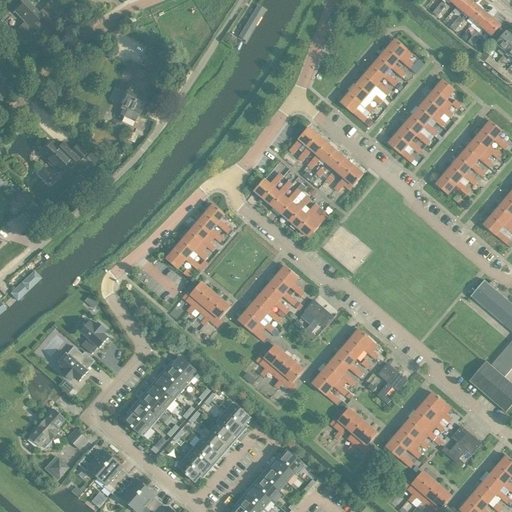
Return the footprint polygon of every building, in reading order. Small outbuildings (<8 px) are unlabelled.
[(33,6),(26,0),(22,0),(20,2),(22,4),(14,12),(24,22),(16,30),(27,41),(45,23),(48,26),(62,13),(50,1),(39,12),(33,6)] [(465,14),(474,3),(470,0),(462,0),(457,7),(465,14)] [(442,2),(437,8),(440,10),(442,12),(447,6),(444,4),(442,2)] [(474,21),(483,10),(474,3),(465,14),(474,21)] [(269,12),(260,6),(239,40),(248,46),(269,12)] [(437,8),(433,13),(435,15),(438,17),(442,12),(440,10),(437,8)] [(483,29),(492,18),(483,10),(474,21),(483,29)] [(459,17),(455,22),(457,24),(460,26),(464,21),(462,19),(459,17)] [(492,18),(483,29),(492,36),(501,25),(492,18)] [(455,22),(450,28),(453,29),(455,32),(460,26),(457,24),(455,22)] [(477,31),(472,37),(474,39),(477,41),(482,35),(479,33),(477,31)] [(496,44),(506,52),(511,44),(511,36),(506,32),(496,44)] [(472,37),(468,42),(470,44),(473,46),(477,41),(474,39),(472,37)] [(413,55),(407,50),(396,40),(388,50),(399,59),(410,69),(413,65),(408,60),(413,55)] [(399,59),(388,50),(380,59),(391,68),(391,69),(402,78),(406,74),(395,64),(399,59)] [(494,69),(498,64),(489,57),(485,61),(494,69)] [(160,85),(168,65),(154,59),(149,70),(152,71),(148,80),(160,85)] [(387,73),(391,69),(391,68),(380,59),(372,68),(384,77),(384,78),(394,87),(398,83),(387,73)] [(501,74),(505,70),(498,64),(494,69),(501,74)] [(379,82),(384,78),(384,77),(372,68),(365,77),(376,86),(376,87),(381,91),(387,96),(390,92),(379,82)] [(511,75),(505,70),(501,74),(511,82),(511,80),(511,75)] [(365,77),(357,86),(374,100),(377,96),(381,91),(376,87),(376,86),(365,77)] [(446,100),(447,100),(454,90),(443,81),(435,90),(446,100)] [(357,86),(350,95),(361,104),(366,109),(369,105),(373,100),(374,100),(357,86)] [(136,122),(140,113),(147,95),(130,88),(121,108),(127,111),(124,117),(136,122)] [(447,100),(446,100),(435,90),(428,99),(445,114),(450,119),(453,115),(448,110),(452,105),(452,104),(447,100)] [(366,109),(361,104),(350,95),(342,104),(353,113),(364,123),(367,119),(362,114),(366,109)] [(374,100),(373,100),(379,105),(383,101),(377,96),(374,100)] [(445,114),(428,99),(420,108),(431,118),(436,122),(442,128),(446,124),(440,119),(445,114)] [(452,105),(458,110),(461,106),(455,101),(452,104),(452,105)] [(366,109),(371,114),(375,110),(369,105),(366,109)] [(420,108),(412,117),(423,127),(434,137),(438,133),(431,127),(436,122),(431,118),(420,108)] [(434,137),(423,127),(412,117),(405,126),(416,136),(415,136),(427,145),(434,137)] [(369,119),(365,124),(370,128),(374,123),(369,119)] [(509,146),(497,137),(502,131),(490,122),(483,131),(494,141),(505,150),(509,146)] [(415,136),(416,136),(405,126),(397,135),(408,145),(415,151),(419,155),(423,150),(411,141),(415,136)] [(299,140),(290,151),(294,154),(299,149),(304,153),(308,147),(308,148),(318,136),(309,129),(301,138),(299,140)] [(494,141),(483,131),(475,140),(492,155),(497,159),(501,155),(490,146),(494,141)] [(389,144),(400,154),(411,163),(415,159),(411,156),(415,151),(408,145),(397,135),(389,144)] [(317,155),(327,144),(318,136),(308,148),(308,147),(304,153),(299,159),(303,162),(312,151),(317,155)] [(488,160),(492,155),(475,140),(467,149),(479,159),(490,168),(493,164),(488,160)] [(61,149),(59,149),(52,142),(38,156),(39,157),(40,155),(59,172),(67,164),(70,168),(78,159),(80,160),(85,155),(76,146),(71,151),(63,143),(62,144),(65,147),(62,150),(61,149)] [(321,159),(327,163),(336,152),(327,144),(317,155),(308,166),(312,170),(321,159)] [(479,159),(467,149),(460,158),(471,168),(482,177),(485,173),(474,164),(479,159)] [(336,171),(345,159),(336,152),(327,163),(336,171)] [(467,173),(471,168),(460,158),(452,167),(464,177),(463,177),(474,186),(478,182),(467,173)] [(345,178),(354,167),(345,159),(336,171),(344,178),(345,178)] [(302,164),(298,160),(293,165),(297,169),(302,164)] [(350,190),(354,186),(363,175),(354,167),(345,178),(344,178),(335,189),(339,193),(345,186),(350,190)] [(463,177),(464,177),(452,167),(445,176),(456,186),(467,195),(470,191),(459,182),(463,177)] [(326,172),(322,168),(317,174),(321,177),(326,172)] [(314,177),(308,172),(304,177),(310,181),(314,177)] [(485,173),(482,177),(488,183),(492,179),(485,173)] [(274,188),(284,177),(280,174),(270,185),(265,180),(255,191),(264,199),(274,188)] [(331,176),(326,181),(330,185),(335,179),(331,176)] [(448,195),(456,186),(445,176),(437,185),(448,195)] [(283,196),(293,185),(289,181),(279,192),(274,188),(264,199),(273,207),(283,196)] [(297,198),(302,192),(298,189),(288,200),(283,196),(273,207),(282,214),(292,203),(297,198)] [(22,191),(14,199),(23,208),(31,200),(22,191)] [(457,195),(454,199),(459,204),(462,200),(457,195)] [(301,211),(311,200),(307,197),(297,208),(292,203),(282,214),(291,222),(301,211)] [(511,202),(507,198),(500,207),(511,217),(511,218),(511,202)] [(31,213),(35,209),(30,204),(26,208),(31,213)] [(300,230),(315,213),(320,208),(316,204),(306,215),(301,211),(291,222),(300,230)] [(231,230),(220,220),(225,215),(213,205),(206,214),(217,224),(228,234),(231,230)] [(330,205),(326,210),(327,211),(330,213),(334,209),(330,205)] [(511,218),(511,217),(500,207),(492,216),(504,226),(503,226),(511,233),(511,218)] [(310,238),(319,226),(329,215),(325,212),(320,217),(315,213),(300,230),(310,238)] [(31,224),(22,214),(16,220),(25,230),(31,224)] [(212,229),(217,224),(206,214),(198,223),(215,238),(220,243),(224,239),(212,229)] [(499,231),(503,226),(504,226),(492,216),(484,226),(496,235),(507,245),(510,241),(499,231)] [(211,243),(215,238),(198,223),(190,232),(208,247),(207,247),(212,252),(216,248),(211,243)] [(203,252),(207,247),(208,247),(190,232),(183,241),(194,251),(205,261),(208,257),(203,252)] [(189,256),(194,251),(183,241),(175,250),(186,260),(197,270),(201,266),(189,256)] [(178,269),(186,260),(175,250),(167,259),(178,269)] [(305,293),(294,284),(299,278),(285,267),(278,276),(291,287),(291,288),(301,297),(305,293)] [(188,270),(184,274),(189,279),(193,274),(188,270)] [(35,271),(11,294),(21,303),(44,279),(35,271)] [(286,293),(291,288),(291,287),(278,276),(270,285),(283,296),(283,297),(294,306),(297,302),(286,293)] [(498,286),(492,281),(489,284),(485,280),(471,297),(511,331),(511,341),(491,366),(487,362),(469,382),(506,413),(511,406),(511,383),(505,378),(511,369),(511,303),(495,289),(498,286)] [(188,292),(183,298),(192,306),(193,304),(195,306),(209,289),(202,283),(191,295),(188,293),(188,292)] [(279,302),(283,297),(283,296),(270,285),(262,294),(275,305),(275,306),(280,310),(286,315),(290,311),(279,302)] [(192,306),(187,311),(191,314),(195,309),(200,313),(216,295),(209,289),(195,306),(193,304),(192,306)] [(275,306),(275,305),(262,294),(255,303),(268,314),(267,315),(278,324),(282,320),(271,310),(275,306)] [(216,295),(200,313),(206,318),(201,323),(205,326),(209,321),(211,319),(209,318),(223,301),(216,295)] [(223,301),(209,318),(211,319),(209,321),(218,328),(223,323),(220,320),(230,307),(223,301)] [(315,320),(324,309),(314,301),(305,311),(315,320)] [(303,306),(298,302),(294,306),(299,311),(303,306)] [(260,323),(267,315),(268,314),(255,303),(247,312),(260,323)] [(312,333),(320,324),(325,329),(334,318),(324,309),(315,320),(304,333),(314,341),(318,337),(312,333)] [(266,327),(260,323),(247,312),(239,321),(263,342),(267,337),(261,333),(265,328),(266,327)] [(298,320),(294,324),(300,329),(303,325),(298,320)] [(89,322),(80,333),(88,339),(82,346),(92,354),(98,348),(100,350),(109,338),(104,334),(107,330),(99,323),(95,327),(89,322)] [(266,327),(265,328),(271,333),(274,328),(269,324),(266,328),(266,327)] [(378,346),(373,341),(360,330),(352,339),(365,350),(364,351),(375,360),(379,356),(373,351),(378,346)] [(263,342),(268,346),(272,342),(267,337),(263,342)] [(364,351),(365,350),(352,339),(344,348),(357,359),(364,351)] [(261,356),(257,361),(265,369),(267,367),(268,369),(283,352),(275,346),(265,359),(261,356)] [(74,377),(80,382),(88,372),(87,371),(95,361),(85,352),(83,355),(74,347),(67,355),(69,357),(61,366),(67,371),(64,374),(71,381),(74,377)] [(353,365),(357,359),(344,348),(336,357),(349,368),(349,369),(360,378),(363,374),(353,365)] [(265,369),(261,374),(265,377),(269,372),(274,376),(290,358),(283,352),(268,369),(267,367),(265,369)] [(345,374),(349,369),(349,368),(336,357),(329,366),(347,382),(347,383),(352,387),(356,383),(345,374)] [(191,382),(199,373),(181,358),(173,367),(191,382)] [(290,358),(274,376),(280,381),(275,386),(278,389),(283,384),(284,382),(283,381),(297,365),(290,358)] [(371,365),(365,360),(362,364),(367,369),(371,365)] [(183,392),(191,382),(173,367),(170,364),(165,370),(167,372),(164,375),(183,392)] [(388,383),(397,372),(388,364),(379,375),(388,383)] [(297,365),(283,381),(284,382),(283,384),(292,391),(297,386),(293,383),(301,374),(304,371),(297,365)] [(343,387),(347,383),(347,382),(329,366),(321,375),(334,386),(334,387),(344,396),(348,392),(343,387)] [(386,396),(394,387),(399,392),(408,382),(397,372),(388,383),(377,396),(388,405),(391,401),(386,396)] [(175,401),(183,392),(164,375),(162,373),(157,379),(159,381),(156,384),(175,401)] [(334,387),(334,386),(321,375),(313,384),(337,405),(341,400),(330,391),(334,387)] [(246,381),(252,385),(256,380),(251,376),(246,381)] [(167,410),(175,401),(156,384),(154,382),(149,388),(151,390),(148,393),(167,410)] [(66,383),(61,388),(67,393),(71,388),(66,383)] [(371,383),(368,387),(373,392),(377,388),(371,383)] [(159,419),(167,410),(148,393),(146,391),(141,397),(143,399),(140,402),(159,419)] [(452,409),(446,404),(433,394),(426,403),(444,418),(443,419),(449,423),(452,419),(447,415),(452,409)] [(341,400),(337,405),(343,410),(347,406),(341,400)] [(151,428),(159,419),(140,402),(137,406),(135,404),(130,410),(133,413),(151,428)] [(251,418),(233,403),(224,412),(242,428),(243,427),(251,418)] [(426,403),(418,412),(436,427),(436,428),(441,432),(445,428),(449,423),(443,419),(444,418),(426,403)] [(335,418),(330,424),(340,432),(341,431),(343,432),(346,428),(347,428),(357,416),(348,409),(338,421),(335,418)] [(55,410),(30,437),(41,447),(42,446),(45,449),(53,440),(59,433),(56,431),(59,428),(66,420),(55,410)] [(242,428),(224,412),(217,421),(235,438),(236,437),(238,434),(240,436),(246,430),(243,427),(242,428)] [(436,428),(436,427),(418,412),(410,421),(429,436),(428,437),(433,441),(437,437),(432,433),(436,428)] [(125,422),(143,437),(151,428),(133,413),(125,422)] [(346,428),(353,434),(364,422),(357,416),(347,428),(346,428)] [(217,421),(209,430),(228,447),(228,446),(231,443),(233,445),(238,439),(236,437),(235,438),(217,421)] [(428,437),(429,436),(410,421),(403,430),(421,445),(421,446),(426,450),(429,446),(424,441),(428,437)] [(353,434),(348,439),(354,444),(349,449),(352,452),(357,447),(358,446),(357,444),(371,428),(364,422),(353,434)] [(371,449),(367,446),(377,433),(371,428),(357,444),(358,446),(357,447),(366,454),(371,449)] [(452,459),(472,436),(462,428),(453,438),(458,442),(450,451),(445,447),(442,451),(452,459)] [(67,439),(80,451),(89,441),(76,429),(67,439)] [(228,447),(209,430),(201,439),(220,456),(220,455),(223,452),(225,454),(230,448),(228,446),(228,447)] [(416,450),(421,446),(421,445),(403,430),(395,439),(408,449),(407,450),(418,459),(422,455),(416,450)] [(340,432),(335,437),(338,440),(343,435),(342,433),(343,432),(341,431),(340,432)] [(460,459),(467,450),(473,455),(482,444),(472,436),(452,459),(462,468),(465,464),(460,459)] [(220,455),(220,456),(201,439),(193,448),(212,465),(215,461),(217,463),(222,457),(220,455)] [(407,450),(408,449),(395,439),(387,448),(411,468),(414,464),(404,454),(407,450)] [(95,446),(78,465),(86,472),(88,470),(97,478),(97,477),(113,459),(112,459),(103,451),(102,452),(95,446)] [(193,448),(185,457),(203,473),(206,476),(211,470),(209,468),(212,465),(193,448)] [(280,460),(295,473),(298,476),(306,466),(288,450),(280,460)] [(422,454),(418,459),(423,463),(427,458),(422,454)] [(499,465),(511,476),(511,460),(507,456),(499,465)] [(185,457),(177,467),(195,483),(203,473),(185,457)] [(271,468),(287,482),(295,473),(280,460),(277,457),(272,463),(274,465),(271,468)] [(60,459),(50,469),(61,479),(70,468),(60,459)] [(97,477),(97,478),(106,486),(107,485),(114,491),(111,494),(128,475),(121,469),(122,467),(113,459),(97,477)] [(511,485),(507,482),(511,476),(499,465),(491,474),(504,485),(504,486),(511,492),(511,485)] [(271,468),(269,466),(264,472),(266,474),(263,477),(279,491),(287,482),(271,468)] [(406,486),(404,487),(413,495),(414,493),(416,495),(430,479),(423,472),(412,485),(409,482),(406,486)] [(500,491),(504,486),(504,485),(491,474),(484,483),(497,494),(496,495),(507,504),(511,500),(500,491)] [(128,475),(111,494),(119,501),(121,498),(130,506),(146,488),(136,479),(135,481),(128,475)] [(271,500),(279,491),(263,477),(261,475),(256,481),(258,483),(256,486),(255,486),(271,500)] [(413,495),(409,500),(412,503),(416,498),(420,501),(422,503),(423,501),(437,485),(430,479),(416,495),(414,493),(413,495)] [(484,483),(476,492),(489,503),(489,504),(494,508),(497,504),(501,499),(496,495),(497,494),(484,483)] [(263,509),(271,500),(255,486),(256,486),(254,484),(248,490),(250,492),(247,495),(263,509)] [(423,501),(422,503),(427,507),(422,511),(428,511),(431,510),(432,508),(430,507),(444,491),(437,485),(423,501)] [(146,488),(130,506),(136,511),(141,511),(145,507),(150,511),(153,511),(161,503),(154,497),(155,496),(146,488)] [(444,491),(430,507),(432,508),(431,510),(432,511),(444,511),(441,509),(448,500),(451,497),(444,491)] [(488,511),(484,509),(489,503),(476,492),(468,501),(481,511),(488,511)] [(242,497),(237,503),(240,505),(248,511),(260,511),(263,509),(247,495),(244,499),(242,497)] [(481,511),(468,501),(461,510),(462,511),(481,511)] [(161,503),(153,511),(174,511),(169,508),(168,509),(161,503)]
